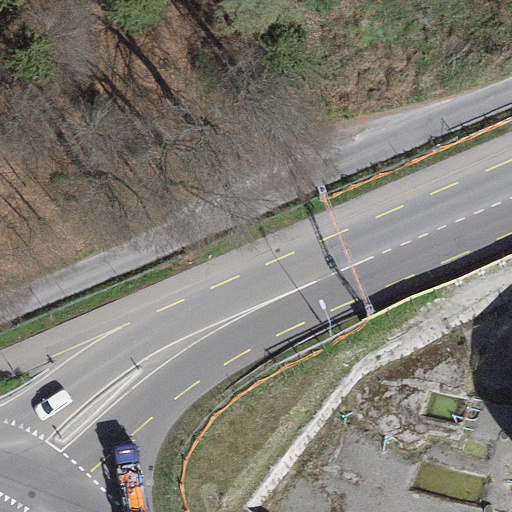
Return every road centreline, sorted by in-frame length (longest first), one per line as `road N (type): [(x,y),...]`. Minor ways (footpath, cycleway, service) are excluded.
road 1 (unclassified): [(511,84),(0,298)]
road 2 (primary): [(202,332),(511,199)]
road 3 (primary): [(202,332),(119,357),(0,446)]
road 4 (primary): [(126,429),(202,332)]
